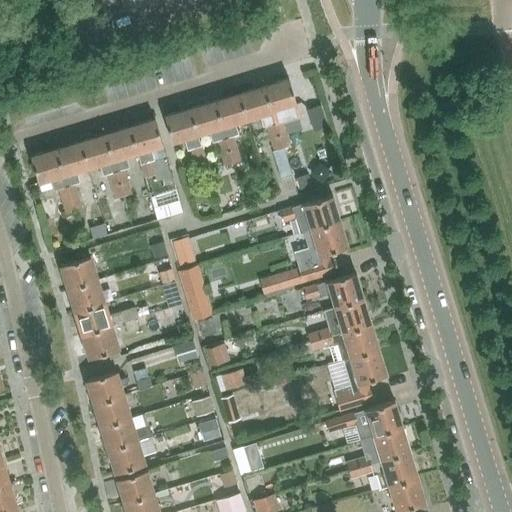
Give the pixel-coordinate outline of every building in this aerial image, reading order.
[(300,115),(289,79),(288,78),(263,85),(274,123),(266,125),(270,138),(286,133),(282,121),(300,115)] [(259,127),(266,125),(274,123),(263,85),(238,93),(246,119),(255,116),(259,127)] [(236,122),(246,119),(238,93),(213,100),(225,138),(217,140),(220,153),(236,148),(232,135),(240,133),(236,122)] [(209,142),(217,140),(225,138),(213,100),(189,108),(196,134),(206,131),(209,142)] [(204,158),(196,134),(189,108),(164,115),(171,141),(181,138),(185,150),(190,148),(194,161),(204,158)] [(152,147),(162,144),(154,119),(129,126),(136,152),(144,177),(154,174),(150,160),(155,159),(152,147)] [(127,155),(136,152),(129,126),(104,134),(115,171),(107,173),(111,186),(127,181),(123,169),(131,166),(127,155)] [(270,138),(273,149),(274,150),(282,147),(289,145),(286,133),(270,138)] [(100,176),(107,173),(115,171),(104,134),(79,141),(87,167),(96,164),(100,176)] [(78,169),(87,167),(79,141),(54,149),(66,186),(58,188),(62,201),(78,196),(74,183),(81,181),(78,169)] [(273,149),(271,150),(280,178),(290,174),(282,147),(274,150),(273,149)] [(236,148),(220,153),(224,165),(240,160),(236,148)] [(51,190),(58,188),(66,186),(54,149),(30,156),(37,182),(48,179),(51,190)] [(111,186),(111,188),(114,198),(131,193),(127,181),(111,186)] [(339,220),(332,195),(331,194),(302,203),(302,204),(292,207),(291,206),(278,210),(281,220),(295,216),(296,220),(299,219),(303,231),(339,220)] [(78,196),(62,201),(65,213),(81,208),(78,196)] [(328,251),(347,246),(339,220),(303,231),(307,246),(293,250),(298,267),(259,279),(264,296),(293,287),(292,284),(334,271),(330,257),(328,251)] [(67,288),(97,279),(89,255),(60,264),(67,288)] [(211,313),(197,265),(178,271),(193,319),(211,313)] [(333,306),(363,298),(355,271),(326,280),(302,288),(305,298),(318,294),(318,295),(329,292),(333,306)] [(74,311),(104,302),(97,279),(67,288),(74,311)] [(333,306),(323,310),(328,327),(330,335),(371,323),(363,298),(333,306)] [(134,307),(108,315),(104,302),(74,311),(82,334),(111,325),(137,317),(134,307)] [(328,327),(317,330),(322,345),(332,342),(334,347),(345,344),(348,356),(341,358),(341,359),(378,348),(371,323),(330,335),(328,327)] [(111,325),(82,334),(89,357),(118,348),(111,325)] [(311,348),(322,345),(317,330),(307,334),(311,348)] [(178,363),(198,357),(192,340),(173,346),(178,363)] [(367,379),(386,373),(378,348),(341,359),(351,390),(334,395),(338,409),(373,399),(367,379)] [(93,403),(123,394),(115,369),(86,379),(93,403)] [(100,426),(130,416),(123,394),(93,403),(100,426)] [(402,425),(394,399),(364,408),(372,434),(402,425)] [(195,418),(210,415),(207,401),(192,404),(195,418)] [(354,413),(354,411),(341,415),(325,420),(328,430),(344,426),(357,421),(354,413)] [(147,425),(134,429),(130,416),(100,426),(107,448),(137,439),(150,436),(147,425)] [(369,462),(409,451),(402,425),(372,434),(377,449),(366,452),(367,455),(369,462)] [(114,472),(144,463),(137,439),(107,448),(114,472)] [(387,485),(417,475),(409,451),(369,462),(367,455),(356,458),(361,473),(371,470),(372,474),(377,472),(381,486),(387,485)] [(0,484),(8,482),(1,458),(0,458),(0,484)] [(350,476),(361,473),(356,458),(345,461),(350,476)] [(153,492),(146,470),(146,468),(116,478),(123,501),(153,492)] [(414,511),(412,505),(425,501),(417,475),(387,485),(395,511),(414,511)] [(0,510),(16,506),(8,482),(0,484),(0,510)] [(239,490),(216,497),(220,511),(245,511),(246,511),(239,490)] [(126,511),(159,511),(153,492),(123,501),(126,511)] [(273,494),(253,500),(256,511),(267,511),(278,509),(273,494)]
